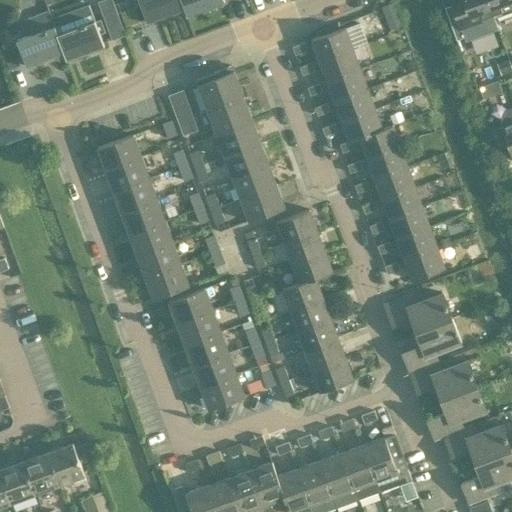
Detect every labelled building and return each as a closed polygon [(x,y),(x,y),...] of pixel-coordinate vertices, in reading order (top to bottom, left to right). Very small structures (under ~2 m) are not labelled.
[(137,0),(145,22),(182,9),(183,9),(179,0),(137,0)] [(179,0),(183,9),(182,9),(184,16),(224,2),(222,0),(179,0)] [(450,0),(454,10),(463,33),(466,41),(498,30),(493,18),(486,0),(450,0)] [(511,0),(486,0),(493,18),(511,10),(511,0)] [(64,13),(51,18),(57,32),(56,33),(63,52),(62,52),(65,60),(104,46),(100,35),(106,32),(101,19),(95,21),(89,4),(64,13)] [(401,27),(393,4),(380,9),(389,31),(401,27)] [(134,7),(120,12),(125,25),(139,20),(134,7)] [(56,33),(57,32),(51,18),(49,10),(25,18),(30,33),(16,39),(24,60),(25,65),(62,52),(63,52),(56,33)] [(116,12),(104,16),(113,40),(125,35),(116,12)] [(312,38),(319,59),(352,47),(344,27),(312,38)] [(295,54),(307,50),(304,42),(292,47),(295,54)] [(24,60),(18,43),(0,49),(0,65),(1,68),(24,60)] [(319,59),(326,79),(359,67),(352,47),(319,59)] [(508,60),(497,65),(501,76),(511,71),(511,70),(508,61),(508,60)] [(408,73),(416,70),(413,62),(405,65),(408,73)] [(303,74),(314,70),(311,63),(300,67),(303,74)] [(334,99),(367,87),(359,67),(326,79),(334,99)] [(234,71),(197,85),(216,135),(252,122),(234,71)] [(310,95),(322,90),(319,83),(307,87),(310,95)] [(374,107),(367,87),(334,99),(341,119),(374,107)] [(175,115),(190,109),(182,89),(168,95),(175,115)] [(318,115),(329,110),(327,103),(315,107),(318,115)] [(382,129),(381,128),(374,107),(341,119),(349,141),(349,142),(352,141),(359,138),(382,129)] [(511,157),(511,108),(508,110),(501,122),(502,125),(500,126),(503,132),(497,134),(505,157),(511,154),(511,157)] [(193,119),(190,109),(175,115),(179,124),(193,119)] [(400,111),(389,116),(392,124),(403,120),(400,111)] [(193,119),(179,124),(183,134),(197,129),(193,119)] [(168,137),(176,134),(171,120),(162,123),(168,137)] [(252,122),(216,135),(224,157),(260,144),(252,122)] [(325,135),(337,131),(334,123),(322,128),(325,135)] [(392,124),(381,128),(382,129),(359,138),(367,159),(400,146),(392,124)] [(97,148),(105,170),(141,157),(133,135),(97,148)] [(354,147),(352,141),(349,142),(349,141),(340,144),(343,152),(354,147)] [(260,144),(224,157),(232,178),(268,165),(260,144)] [(408,166),(400,146),(367,159),(374,179),(408,166)] [(179,166),(187,163),(182,150),(173,153),(179,166)] [(195,167),(203,164),(198,150),(190,154),(195,167)] [(149,179),(141,157),(105,170),(113,192),(149,179)] [(350,172),(362,168),(359,161),(348,165),(350,172)] [(192,177),(187,163),(179,166),(184,180),(192,177)] [(209,177),(203,164),(195,167),(200,181),(209,177)] [(268,165),(232,178),(240,200),(276,187),(268,165)] [(415,186),(408,166),(374,179),(381,199),(415,186)] [(157,200),(149,179),(113,192),(121,213),(157,200)] [(357,193),(369,188),(367,181),(355,185),(357,193)] [(422,206),(415,186),(381,199),(389,219),(422,206)] [(276,187),(240,200),(248,222),(284,208),(276,187)] [(194,209),(203,206),(198,192),(189,196),(194,209)] [(211,210),(219,207),(214,193),(206,196),(211,210)] [(165,221),(157,200),(121,213),(129,234),(165,221)] [(365,213),(377,208),(374,201),(362,205),(365,213)] [(208,220),(203,206),(194,209),(199,223),(208,220)] [(430,226),(422,206),(389,219),(396,239),(430,226)] [(224,220),(219,207),(211,210),(216,223),(224,220)] [(284,243),(317,231),(309,210),(276,222),(284,243)] [(173,243),(165,221),(129,234),(137,256),(173,243)] [(373,233),(384,229),(382,221),(370,226),(373,233)] [(437,247),(430,226),(396,239),(403,259),(437,247)] [(324,251),(317,231),(284,243),(291,263),(324,251)] [(210,252),(219,249),(214,235),(205,239),(210,252)] [(252,254),(260,251),(255,237),(247,240),(252,254)] [(380,253),(392,249),(389,242),(377,246),(380,253)] [(181,264),(173,243),(137,256),(145,277),(181,264)] [(437,247),(403,259),(411,279),(444,267),(437,247)] [(224,263),(219,249),(210,252),(215,266),(224,263)] [(265,265),(260,251),(252,254),(257,267),(265,265)] [(332,271),(324,251),(291,263),(299,283),(315,278),(332,271)] [(387,274),(399,269),(396,262),(385,266),(387,274)] [(181,264),(145,277),(153,299),(189,286),(181,264)] [(281,289),(289,310),(322,298),(315,278),(299,283),(281,289)] [(250,301),(259,298),(254,284),(245,288),(250,301)] [(235,302),(243,298),(238,285),(230,288),(235,302)] [(169,301),(177,323),(213,310),(205,288),(169,301)] [(413,293),(384,304),(392,326),(411,319),(416,332),(452,318),(442,293),(416,302),(413,293)] [(248,312),(243,298),(235,302),(240,315),(248,312)] [(264,311),(259,298),(250,301),(256,314),(264,311)] [(322,298),(289,310),(278,314),(282,324),(293,320),(297,331),(330,318),(322,298)] [(221,331),(213,310),(177,323),(185,345),(221,331)] [(337,339),(330,318),(297,331),(304,351),(337,339)] [(421,345),(402,352),(410,372),(438,361),(435,352),(461,343),(452,318),(416,332),(421,345)] [(260,328),(265,341),(273,338),(268,325),(260,328)] [(246,330),(251,344),(259,341),(254,327),(246,330)] [(229,353),(221,331),(185,345),(193,366),(229,353)] [(273,338),(265,341),(270,355),(278,352),(273,338)] [(345,359),(337,339),(304,351),(312,371),(345,359)] [(259,341),(251,344),(255,358),(264,355),(259,341)] [(237,374),(229,353),(193,366),(201,388),(237,374)] [(345,359),(312,371),(320,392),(353,380),(345,359)] [(438,361),(410,372),(417,393),(436,386),(441,399),(477,385),(467,360),(442,370),(438,361)] [(280,382),(288,379),(283,366),(275,369),(280,382)] [(266,387),(274,384),(269,370),(261,373),(266,387)] [(237,374),(201,388),(209,410),(245,396),(237,374)] [(293,393),(288,379),(280,382),(285,396),(293,393)] [(446,412),(427,419),(435,440),(442,437),(464,429),(463,428),(460,420),(486,410),(477,385),(441,399),(446,412)] [(0,411),(9,408),(4,395),(0,396),(0,411)] [(364,423),(377,418),(374,410),(361,415),(364,423)] [(343,431),(355,426),(352,419),(340,423),(343,431)] [(464,429),(442,437),(443,437),(444,437),(452,457),(469,451),(473,463),(511,449),(502,424),(476,434),(473,425),(463,428),(464,429)] [(321,439),(334,434),(331,426),(318,431),(321,439)] [(411,481),(391,426),(380,430),(383,438),(362,446),(379,493),(411,481)] [(300,446),(312,442),(310,434),(297,439),(300,446)] [(252,448),(265,443),(262,435),(249,440),(252,448)] [(278,454),(291,450),(288,442),(276,447),(278,454)] [(72,443),(47,452),(60,484),(73,479),(75,483),(86,479),(84,475),(77,457),(74,447),(72,443)] [(230,456),(243,451),(240,443),(227,448),(230,456)] [(379,493),(362,446),(341,454),(358,501),(379,493)] [(478,476),(462,483),(470,506),(498,496),(494,485),(511,478),(511,452),(511,449),(473,463),(478,476)] [(209,463),(222,459),(219,451),(206,456),(209,463)] [(47,452),(23,461),(35,494),(60,484),(47,452)] [(337,508),(358,501),(341,454),(320,461),(337,508)] [(188,472),(200,467),(197,459),(185,464),(188,472)] [(23,461),(0,469),(0,474),(11,503),(35,494),(23,461)] [(326,511),(337,508),(320,461),(298,469),(311,505),(313,511),(326,511)] [(250,471),(263,507),(264,511),(287,511),(289,511),(284,499),(285,499),(277,477),(278,476),(273,463),(250,471)] [(278,476),(277,477),(285,499),(284,499),(289,511),(313,511),(311,505),(298,469),(278,476)] [(250,471),(229,479),(240,511),(264,511),(263,507),(250,471)] [(0,474),(0,506),(11,503),(0,474)] [(240,511),(229,479),(207,487),(216,511),(240,511)] [(216,511),(207,487),(185,495),(182,486),(173,490),(180,511),(182,511),(190,509),(191,511),(216,511)] [(97,511),(92,496),(81,500),(85,511),(97,511)] [(471,509),(472,511),(491,511),(488,503),(471,509)]
